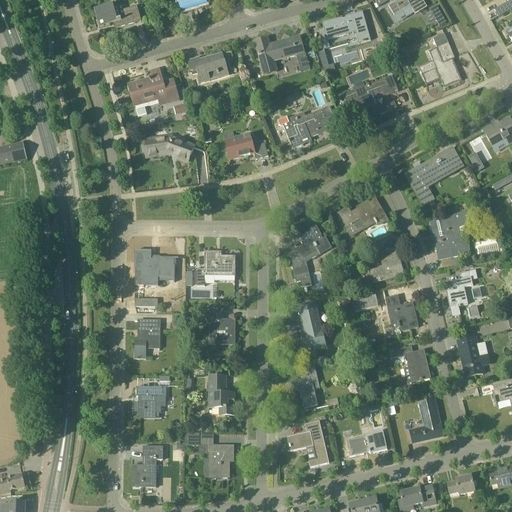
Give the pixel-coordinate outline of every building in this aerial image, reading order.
[(207,4),(206,0),(178,0),(179,3),(181,11),(207,4)] [(421,0),(389,0),(390,1),(392,4),(389,6),(394,17),(410,8),(415,15),(427,8),(427,7),(426,8),(421,0)] [(511,0),(508,3),(495,10),(499,17),(511,9),(511,0)] [(94,9),(100,28),(115,24),(116,28),(114,28),(115,30),(142,22),(137,7),(119,12),(116,3),(94,9)] [(437,5),(430,9),(440,27),(447,23),(437,5)] [(363,13),(355,15),(355,16),(343,19),(343,18),(322,24),(324,29),(318,31),(324,50),(330,49),(328,41),(355,33),(359,45),(371,42),(363,13)] [(453,60),(454,59),(444,34),(433,39),(437,49),(429,52),(434,64),(419,70),(426,87),(427,86),(426,85),(440,79),(444,89),(462,82),(453,60)] [(306,53),(304,54),(300,38),(302,37),(269,46),(267,39),(255,43),(264,76),(277,73),(274,63),(297,57),(301,73),(310,70),(306,53)] [(223,55),(201,61),(200,58),(188,62),(191,73),(196,71),(200,84),(229,76),(223,55)] [(322,71),(327,76),(332,71),(328,66),(322,71)] [(179,102),(173,81),(163,84),(159,70),(148,73),(150,79),(149,79),(150,82),(143,84),(143,82),(128,86),(134,108),(159,101),(161,107),(179,102)] [(377,104),(376,102),(374,98),(390,92),(391,95),(398,92),(392,77),(367,87),(343,97),(348,107),(360,102),(363,109),(375,104),(375,105),(377,104)] [(186,104),(174,107),(176,116),(188,113),(186,104)] [(391,105),(377,110),(380,116),(393,110),(391,105)] [(330,107),(306,117),(304,113),(289,120),(289,119),(288,119),(288,118),(287,118),(286,118),(285,118),(279,121),(278,122),(278,123),(278,124),(278,125),(278,126),(279,126),(280,127),(281,127),(282,127),(283,127),(286,134),(287,134),(289,140),(288,141),(290,144),(293,150),(312,142),(310,139),(327,132),(329,136),(340,132),(330,107)] [(511,123),(509,119),(494,128),(492,126),(483,131),(492,148),(505,140),(509,146),(511,143),(511,123)] [(265,144),(253,147),(250,136),(225,142),(230,161),(254,154),(256,161),(268,157),(265,144)] [(172,138),(144,142),(146,155),(147,154),(146,154),(160,152),(162,152),(168,155),(171,156),(171,155),(176,157),(177,159),(188,163),(194,148),(172,139),(172,138)] [(23,144),(13,147),(0,149),(0,166),(27,160),(23,144)] [(464,168),(453,148),(405,176),(423,208),(434,201),(427,189),(464,168)] [(480,162),(473,167),(477,173),(484,168),(480,162)] [(508,177),(493,186),(496,192),(511,183),(511,182),(508,177)] [(479,194),(473,196),(473,197),(469,198),(471,202),(475,201),(475,202),(481,200),(479,194)] [(388,221),(376,200),(351,214),(348,208),(337,214),(338,215),(340,213),(348,228),(346,229),(351,237),(376,223),(377,225),(379,227),(388,221)] [(468,245),(469,245),(465,227),(478,222),(474,210),(441,222),(430,224),(439,262),(471,255),(468,245)] [(324,239),(316,226),(302,235),(309,247),(300,252),(299,250),(290,255),(297,283),(301,282),(303,288),(302,288),(302,289),(312,286),(306,263),(332,249),(326,238),(324,239)] [(489,231),(487,234),(488,237),(491,239),(494,238),(496,235),(495,232),(492,230),(489,231)] [(394,248),(396,245),(395,242),(392,240),(388,241),(387,244),(388,247),(391,249),(394,248)] [(400,263),(399,264),(398,257),(400,257),(397,248),(378,253),(383,268),(370,272),(374,284),(404,276),(400,263)] [(136,251),(136,287),(158,287),(158,278),(175,278),(175,259),(151,258),(151,252),(136,251)] [(236,257),(222,257),(215,257),(215,252),(205,252),(204,270),(197,270),(197,287),(205,287),(205,277),(235,277),(236,257)] [(463,289),(473,287),(471,278),(477,277),(476,271),(458,275),(460,281),(444,284),(446,293),(449,292),(451,301),(448,301),(452,319),(453,319),(453,318),(460,316),(458,308),(467,306),(463,289)] [(480,288),(473,290),(476,299),(483,297),(480,288)] [(353,300),(356,313),(379,308),(376,296),(353,300)] [(413,304),(403,306),(400,307),(398,297),(386,300),(393,330),(399,329),(400,333),(418,328),(413,304)] [(158,308),(158,300),(139,300),(135,300),(135,308),(145,308),(158,308)] [(326,347),(315,303),(299,307),(301,318),(289,321),(290,321),(292,329),(300,328),(306,352),(326,347)] [(467,309),(469,321),(481,318),(479,307),(467,309)] [(195,317),(195,308),(189,308),(189,310),(187,310),(187,315),(188,315),(188,317),(195,317)] [(235,321),(222,321),(222,311),(222,310),(210,310),(209,336),(216,337),(216,345),(235,346),(235,321)] [(172,329),(185,329),(185,313),(172,313),(172,329)] [(138,341),(135,341),(135,360),(146,360),(147,349),(159,349),(160,322),(138,322),(138,341)] [(488,355),(486,356),(484,346),(478,348),(476,338),(458,343),(466,379),(484,375),(483,368),(491,366),(488,355)] [(424,352),(413,354),(412,348),(392,352),(393,359),(407,356),(409,369),(404,370),(407,385),(415,384),(414,382),(420,380),(420,381),(430,379),(424,352)] [(314,391),(320,390),(315,368),(300,371),(304,387),(288,390),(288,391),(299,388),(304,410),(318,407),(314,391)] [(234,394),(223,394),(223,385),(226,385),(226,377),(209,376),(209,409),(224,409),(224,417),(233,417),(233,401),(234,401),(234,394)] [(511,380),(493,385),(494,392),(492,392),(494,398),(493,398),(495,405),(497,405),(496,402),(511,398),(511,399),(511,380)] [(164,398),(166,398),(166,388),(137,388),(137,398),(140,398),(140,404),(134,403),(134,413),(140,414),(140,418),(159,418),(159,406),(164,406),(164,398)] [(338,399),(327,402),(328,407),(339,405),(338,399)] [(441,425),(440,425),(435,401),(420,405),(425,428),(410,432),(413,445),(444,438),(441,425)] [(319,422),(305,426),(307,434),(287,439),(291,453),(306,449),(306,447),(313,445),(316,461),(309,463),(310,469),(329,464),(319,422)] [(199,435),(185,435),(185,447),(199,447),(199,439),(199,435)] [(381,435),(349,442),(352,457),(345,458),(345,459),(364,455),(364,453),(369,452),(369,454),(385,450),(381,435)] [(230,479),(230,457),(234,457),(234,447),(214,447),(214,439),(199,439),(199,447),(209,447),(208,478),(205,478),(205,479),(212,479),(230,479)] [(157,461),(163,461),(163,448),(143,447),(143,466),(133,466),(133,474),(134,474),(134,488),(156,488),(157,461)] [(511,469),(501,473),(500,472),(498,471),(489,473),(491,482),(492,487),(498,486),(499,491),(511,487),(511,469)] [(25,489),(22,476),(0,480),(0,496),(11,494),(11,492),(25,489)] [(475,493),(471,477),(456,481),(456,482),(447,484),(450,498),(459,496),(475,493)] [(437,506),(432,487),(420,490),(420,489),(400,494),(402,501),(398,502),(400,509),(400,511),(410,511),(414,511),(414,507),(422,505),(423,509),(437,506)] [(378,511),(376,500),(351,506),(352,510),(345,511),(378,511)] [(0,511),(25,511),(26,504),(9,503),(9,506),(0,505),(0,511)]
